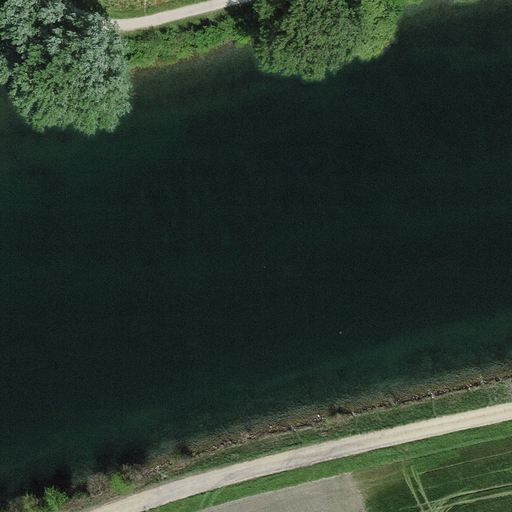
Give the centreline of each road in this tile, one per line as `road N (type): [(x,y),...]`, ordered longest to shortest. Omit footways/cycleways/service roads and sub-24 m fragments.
road 1 (track): [(127,511),(264,470),(511,414)]
road 2 (track): [(248,0),(122,25),(59,0)]
